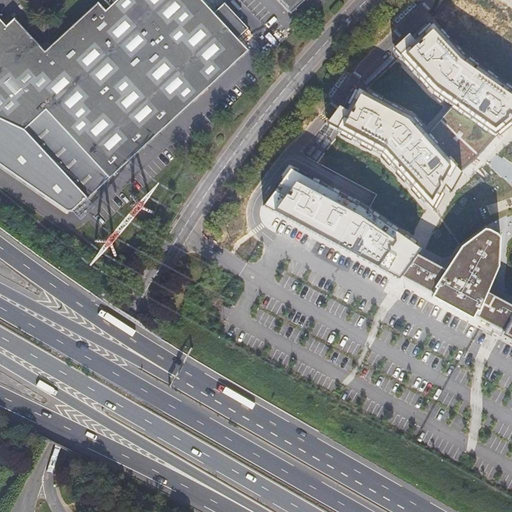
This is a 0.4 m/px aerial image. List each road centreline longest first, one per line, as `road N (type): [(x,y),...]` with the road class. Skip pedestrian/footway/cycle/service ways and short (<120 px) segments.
road 1 (motorway): [(356,511),(0,306)]
road 2 (tertiary): [(140,311),(210,191),(288,91),(376,0)]
road 3 (motorway): [(0,335),(307,511)]
road 4 (motorway): [(0,357),(254,511)]
road 5 (motorway): [(0,395),(240,511)]
road 6 (motorway): [(419,511),(198,386)]
road 7 (motorway): [(198,386),(0,245)]
road 8 (motorway): [(198,386),(174,381),(0,288)]
road 9 (tertiary): [(140,311),(48,463)]
